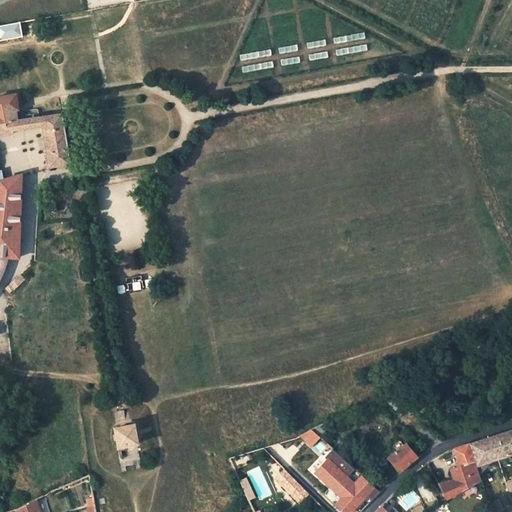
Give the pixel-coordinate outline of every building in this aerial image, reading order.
[(47,23),(46,17),(20,22),(21,28),(47,23)] [(0,39),(22,36),(21,28),(20,22),(0,25),(0,39)] [(0,135),(11,133),(11,130),(18,129),(17,120),(15,110),(18,109),(15,95),(0,97),(0,135)] [(33,127),(42,126),(49,167),(70,163),(70,161),(74,160),(73,151),(68,151),(64,125),(68,124),(66,115),(62,116),(62,114),(36,117),(34,106),(26,107),(27,118),(32,118),(33,127)] [(18,129),(33,127),(32,118),(27,118),(17,120),(18,129)] [(5,265),(8,257),(18,258),(20,176),(6,180),(4,170),(0,171),(0,278),(1,276),(4,270),(5,265)] [(22,282),(18,277),(14,281),(18,286),(22,282)] [(4,290),(8,293),(12,289),(13,291),(18,286),(14,281),(4,290)] [(400,404),(390,393),(385,399),(394,409),(400,404)] [(126,425),(123,410),(120,411),(117,411),(120,426),(114,427),(116,438),(118,447),(121,446),(125,466),(135,464),(132,444),(136,443),(135,434),(133,424),(126,425)] [(325,434),(321,425),(312,430),(320,436),(325,434)] [(312,430),(300,437),(312,445),(320,438),(312,430)] [(477,465),(511,453),(511,430),(470,443),(477,465)] [(403,445),(399,440),(392,445),(396,451),(403,445)] [(416,457),(405,444),(403,445),(396,451),(388,458),(399,471),(416,457)] [(453,448),(460,465),(449,469),(454,481),(439,486),(445,498),(480,479),(468,444),(453,448)] [(329,459),(313,473),(339,496),(332,504),(342,511),(354,511),(375,489),(363,475),(354,483),(329,459)] [(284,468),(273,479),(299,505),(310,494),(284,468)] [(497,500),(489,504),(491,511),(497,511),(501,510),(497,500)] [(17,508),(12,509),(13,511),(37,511),(32,502),(17,508)]
